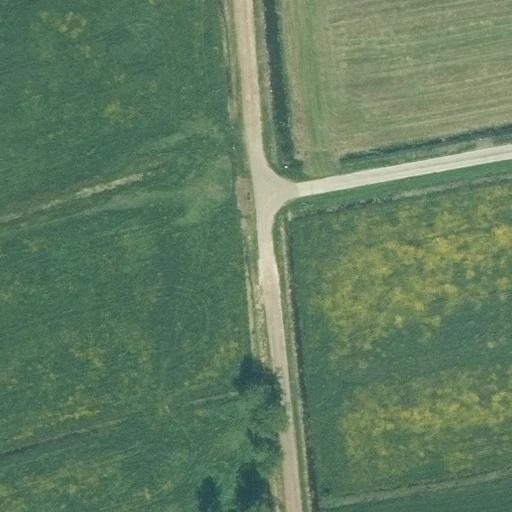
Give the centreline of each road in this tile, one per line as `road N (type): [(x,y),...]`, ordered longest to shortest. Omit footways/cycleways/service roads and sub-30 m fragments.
road 1 (track): [(287,511),(261,194)]
road 2 (unclassified): [(261,194),(511,149)]
road 3 (track): [(242,0),(261,194)]
